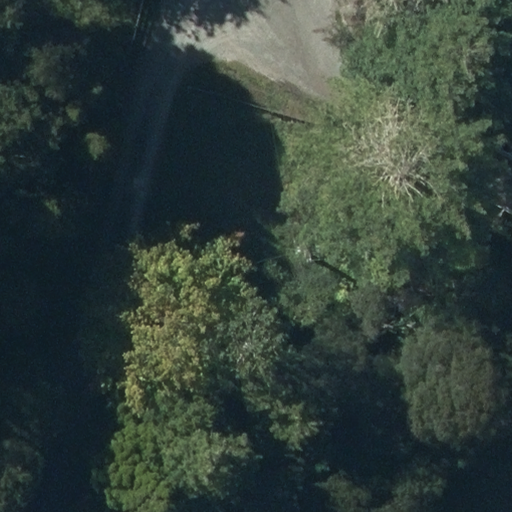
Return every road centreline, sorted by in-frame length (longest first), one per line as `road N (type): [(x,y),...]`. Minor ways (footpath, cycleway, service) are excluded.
road 1 (track): [(183,0),(107,161),(20,511)]
road 2 (unclassified): [(511,182),(243,40),(222,0)]
